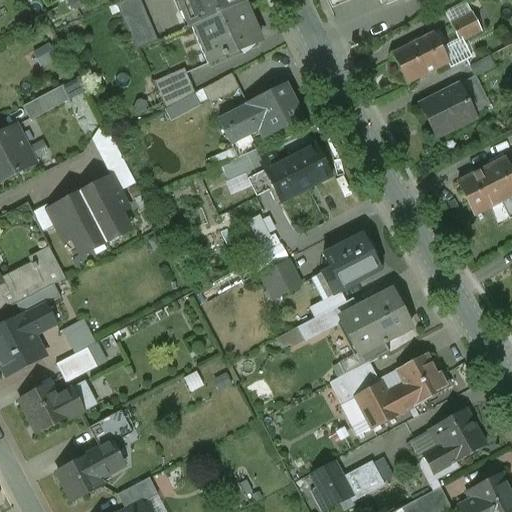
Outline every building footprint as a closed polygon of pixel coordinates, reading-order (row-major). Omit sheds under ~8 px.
[(78,0),(63,0),(68,11),(81,6),(78,0)] [(158,42),(139,0),(127,0),(116,5),(136,52),(158,42)] [(240,0),(172,0),(186,30),(197,26),(233,10),(243,5),(240,0)] [(233,10),(197,26),(204,41),(202,42),(212,64),(260,44),(243,5),(233,10)] [(472,14),(450,25),(459,43),(481,32),(480,32),(477,25),(472,14)] [(492,17),(477,25),(480,32),(495,24),(492,17)] [(432,34),(393,55),(408,85),(448,65),(432,34)] [(489,57),(469,67),(474,78),(494,67),(489,57)] [(184,70),(154,83),(166,110),(195,94),(184,70)] [(231,75),(202,90),(209,105),(238,89),(231,75)] [(79,78),(23,108),(30,122),(87,92),(79,78)] [(247,108),(218,122),(237,160),(255,152),(256,152),(249,134),(258,130),(263,139),(302,120),(284,86),(246,106),(247,108)] [(459,86),(419,106),(435,139),(475,119),(459,86)] [(103,124),(92,142),(111,179),(118,193),(135,185),(103,124)] [(14,127),(0,133),(0,183),(35,166),(14,127)] [(315,145),(279,164),(274,154),(260,162),(264,172),(280,204),(331,177),(315,145)] [(237,160),(236,161),(244,175),(247,180),(264,172),(260,162),(255,152),(237,160)] [(511,173),(505,159),(458,184),(475,218),(506,202),(511,198),(511,173)] [(236,161),(221,167),(228,182),(244,175),(236,161)] [(49,211),(49,212),(56,226),(65,242),(72,238),(81,256),(129,231),(119,214),(127,210),(118,193),(111,179),(49,211)] [(47,206),(31,214),(41,234),(56,226),(49,212),(49,211),(47,206)] [(362,236),(323,256),(330,271),(321,275),(332,297),(380,272),(362,236)] [(287,262),(260,276),(272,301),(300,287),(287,262)] [(37,264),(0,282),(0,313),(16,305),(46,289),(39,274),(36,270),(39,268),(37,264)] [(57,265),(39,274),(46,289),(53,286),(65,280),(57,265)] [(46,289),(16,305),(21,316),(22,316),(23,318),(45,306),(46,307),(60,300),(53,286),(46,289)] [(351,314),(340,319),(342,324),(355,348),(378,336),(382,343),(383,342),(384,345),(386,343),(385,341),(410,328),(391,293),(351,314)] [(345,303),(315,319),(323,333),(324,334),(342,324),(340,319),(351,314),(345,303)] [(21,316),(0,326),(0,365),(7,378),(44,359),(33,337),(55,325),(46,307),(45,306),(23,318),(22,316),(21,316)] [(315,319),(299,328),(306,341),(323,333),(315,319)] [(83,322),(62,333),(74,356),(87,349),(95,344),(83,322)] [(378,336),(355,348),(364,366),(368,364),(388,353),(384,345),(383,342),(382,343),(378,336)] [(74,356),(55,366),(63,381),(95,364),(87,349),(74,356)] [(425,356),(397,371),(407,391),(402,394),(411,409),(449,389),(441,373),(435,376),(425,356)] [(364,366),(330,384),(341,406),(355,398),(380,385),(368,364),(364,366)] [(72,388),(85,412),(97,406),(84,382),(72,388)] [(49,385),(19,401),(37,436),(67,420),(67,421),(82,414),(70,391),(56,398),(49,385)] [(380,385),(355,398),(372,430),(411,409),(402,394),(389,400),(381,385),(380,385)] [(439,449),(423,458),(423,459),(421,461),(419,464),(419,468),(420,471),(422,473),(425,475),(429,475),(432,475),(436,482),(460,469),(457,463),(485,447),(465,411),(429,431),(439,449)] [(120,413),(89,430),(99,449),(100,449),(100,451),(111,445),(132,435),(120,413)] [(111,445),(100,451),(100,449),(99,449),(85,457),(85,458),(56,473),(72,503),(101,488),(98,481),(123,468),(111,445)] [(375,462),(386,483),(395,478),(384,457),(375,462)] [(332,463),(311,475),(318,489),(300,499),(307,511),(326,511),(350,500),(352,504),(384,486),(372,465),(342,481),(332,463)] [(511,511),(511,497),(501,476),(465,494),(469,502),(458,508),(460,511),(511,511)] [(149,480),(117,496),(125,511),(126,511),(141,504),(142,505),(158,497),(149,480)] [(440,489),(401,509),(402,511),(447,511),(451,510),(440,489)]
